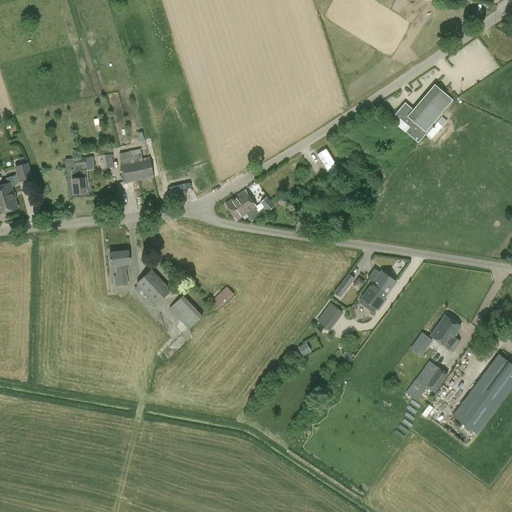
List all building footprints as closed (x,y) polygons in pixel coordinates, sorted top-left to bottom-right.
[(434,85),(412,110),(404,103),(394,115),(408,128),(405,132),(417,143),(424,135),(427,132),(442,115),(453,102),(452,101),(434,85)] [(149,157),(148,158),(143,159),(141,149),(119,154),(124,184),(154,178),(149,157)] [(112,153),(104,155),(106,163),(113,162),(112,153)] [(86,193),(85,178),(87,177),(86,171),(94,170),(93,157),(65,159),(65,168),(75,167),(71,172),(71,179),(73,194),(86,193)] [(308,164),(326,182),(333,176),(316,158),(308,164)] [(14,167),(19,183),(32,179),(28,163),(14,167)] [(0,214),(17,209),(11,187),(16,185),(15,183),(13,176),(6,178),(7,183),(0,185),(0,214)] [(183,184),(168,187),(171,197),(176,196),(175,192),(184,191),(184,190),(183,184)] [(241,206),(246,214),(248,217),(250,220),(258,213),(254,208),(255,207),(244,191),(235,197),(241,206)] [(268,211),(274,206),(278,200),(274,198),(272,202),(266,196),(260,202),(268,211)] [(236,221),(242,217),(244,220),(248,217),(246,214),(241,206),(235,197),(224,204),(236,221)] [(126,276),(125,264),(129,264),(128,251),(110,253),(111,266),(115,265),(116,277),(114,277),(115,286),(127,284),(126,276)] [(136,284),(137,285),(134,288),(138,293),(141,290),(156,305),(171,291),(151,269),(136,284)] [(355,270),(345,284),(348,287),(358,294),(369,280),(372,283),(387,294),(394,284),(379,273),(376,278),(369,273),(366,278),(355,270)] [(342,282),(335,292),(341,297),(348,287),(345,284),(342,282)] [(366,291),(362,296),(377,307),(381,301),(382,300),(387,294),(372,283),(368,289),(366,291)] [(219,310),(233,295),(226,287),(211,302),(219,310)] [(170,308),(189,329),(202,316),(183,296),(170,308)] [(330,303),(316,321),(329,331),(343,312),(330,303)] [(458,333),(457,332),(460,327),(445,315),(430,336),(446,347),(453,352),(460,342),(455,338),(458,333)] [(422,331),(409,347),(420,356),(433,340),(422,331)] [(303,355),(311,351),(306,342),(298,346),(303,355)] [(453,416),(477,434),(511,386),(511,365),(498,355),(453,416)] [(434,392),(447,374),(429,361),(405,394),(416,401),(427,386),(434,392)]
